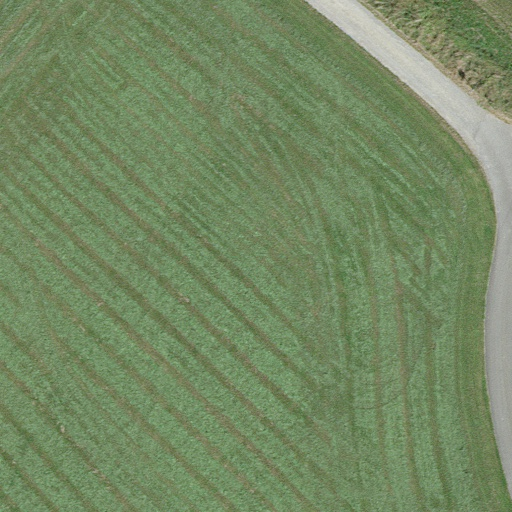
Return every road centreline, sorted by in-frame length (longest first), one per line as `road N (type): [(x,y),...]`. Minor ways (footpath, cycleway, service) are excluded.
road 1 (track): [(333,0),(511,156)]
road 2 (unclassified): [(511,274),(511,404)]
